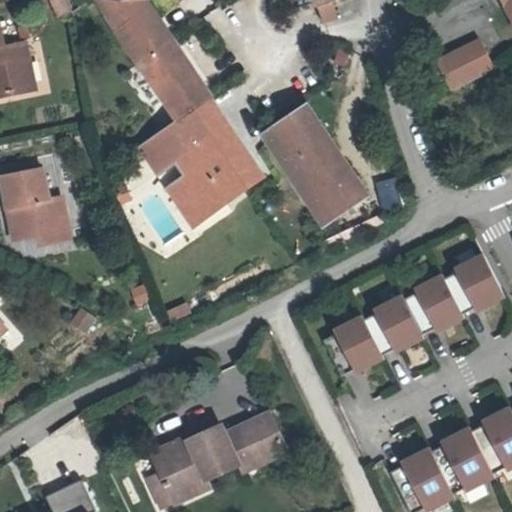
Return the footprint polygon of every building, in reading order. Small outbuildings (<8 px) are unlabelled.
[(49,0),(56,15),(72,9),(68,0),(49,0)] [(169,105),(173,111),(179,107),(187,119),(219,99),(221,97),(159,0),(112,0),(175,101),(169,105)] [(322,0),(325,9),(337,5),(349,0),(322,0)] [(337,5),(325,9),(330,24),(342,20),(337,5)] [(0,99),(15,96),(14,93),(29,89),(24,68),(31,67),(26,47),(5,51),(0,28),(0,99)] [(454,96),(497,75),(483,46),(439,68),(454,96)] [(313,67),(322,80),(349,62),(340,49),(313,67)] [(36,87),(31,67),(24,68),(29,89),(36,87)] [(259,157),(221,97),(219,99),(233,122),(220,130),(232,148),(240,143),(252,161),(259,157)] [(187,119),(151,143),(167,169),(185,158),(195,175),(177,186),(200,223),(272,178),(259,157),(252,161),(240,143),(232,148),(220,130),(233,122),(219,99),(187,119)] [(316,106),(285,126),(295,142),(291,145),(328,203),(332,200),(343,217),(375,197),(316,106)] [(151,143),(148,144),(165,170),(167,169),(151,143)] [(65,196),(61,197),(52,199),(44,168),(3,178),(11,211),(21,209),(27,239),(45,235),(46,242),(66,237),(62,214),(69,212),(65,196)] [(177,186),(175,187),(198,225),(200,223),(177,186)] [(11,211),(18,241),(27,239),(21,209),(11,211)] [(66,237),(74,235),(69,212),(62,214),(66,237)] [(478,266),(316,348),(334,384),(496,301),(478,266)] [(163,308),(169,324),(191,315),(185,300),(163,308)] [(84,335),(95,321),(78,308),(67,322),(84,335)] [(0,344),(14,331),(0,314),(0,344)] [(248,329),(246,356),(268,358),(270,331),(248,329)] [(511,415),(386,481),(402,511),(429,511),(511,469),(511,415)] [(153,481),(138,488),(149,511),(168,511),(164,504),(202,487),(235,472),(246,467),(250,476),(282,461),(264,422),(220,442),(217,434),(185,449),(182,445),(145,462),(153,481)] [(239,480),(250,476),(246,467),(235,472),(239,480)] [(169,511),(206,495),(202,487),(164,504),(168,511),(169,511)] [(90,511),(80,490),(44,507),(46,511),(90,511)]
